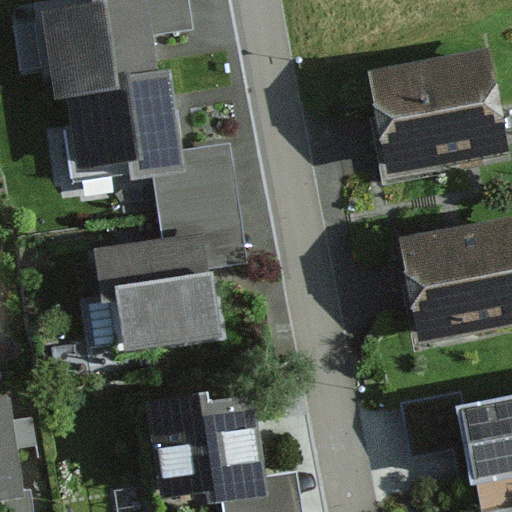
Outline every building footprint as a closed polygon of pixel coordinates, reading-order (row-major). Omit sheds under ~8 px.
[(89,0),(35,9),(46,78),(52,77),(56,108),(67,106),(71,130),(63,131),(72,184),(131,175),(134,193),(154,190),(186,185),(181,157),(172,100),(169,80),(160,81),(156,56),(154,42),(193,36),(187,0),(89,0)] [(487,55),(368,80),(391,189),(510,164),(487,55)] [(228,149),(181,157),(186,185),(154,190),(164,248),(207,241),(212,272),(248,266),(228,149)] [(511,221),(456,232),(401,243),(422,352),(511,335),(511,221)] [(164,248),(94,260),(102,316),(114,315),(121,365),(223,350),(211,279),(212,272),(207,241),(164,248)] [(461,487),(472,485),(474,495),(511,487),(511,407),(469,417),(464,392),(399,405),(410,464),(455,455),(461,487)] [(211,406),(148,417),(164,511),(222,511),(264,505),(260,479),(256,429),(252,408),(212,415),(211,406)] [(0,510),(3,510),(3,511),(35,511),(33,494),(26,495),(20,450),(36,448),(33,424),(11,427),(9,408),(0,409),(0,510)] [(303,511),(297,473),(260,479),(264,505),(222,511),(303,511)]
